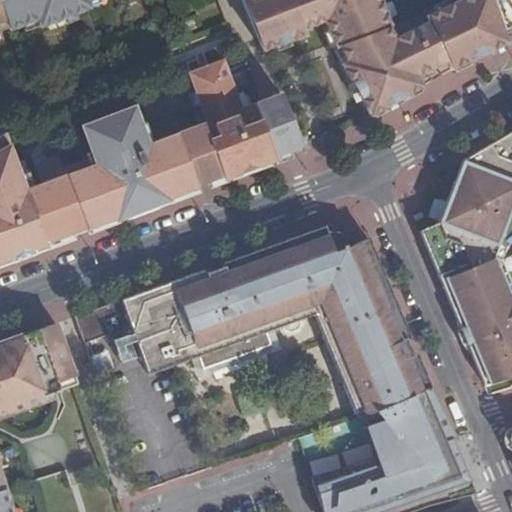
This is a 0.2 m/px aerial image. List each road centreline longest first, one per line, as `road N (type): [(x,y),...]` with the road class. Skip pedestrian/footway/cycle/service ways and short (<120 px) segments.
road 1 (residential): [(0,305),(372,165)]
road 2 (residential): [(372,165),(477,420)]
road 3 (residential): [(372,165),(511,89)]
